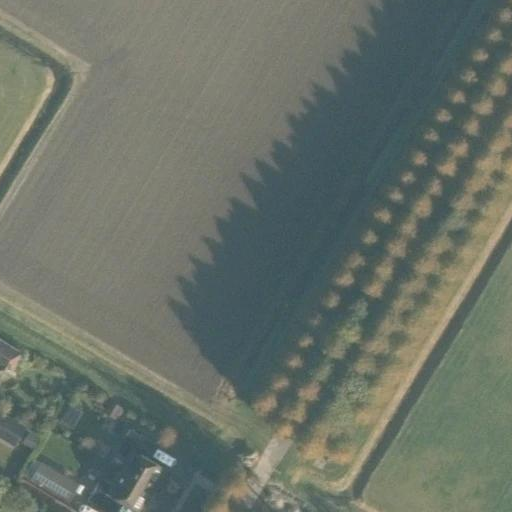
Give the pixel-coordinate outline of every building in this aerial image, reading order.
[(0,376),(9,361),(15,364),(21,354),(1,341),(0,342),(0,376)] [(123,407),(112,400),(105,413),(116,419),(123,407)] [(0,439),(14,448),(26,428),(0,411),(0,439)] [(122,472),(154,491),(166,469),(148,458),(156,445),(131,430),(118,452),(130,459),(122,472)] [(39,439),(29,433),(24,441),(34,447),(39,439)] [(30,479),(66,501),(77,484),(40,462),(30,479)] [(140,511),(154,491),(122,472),(115,484),(102,477),(88,500),(108,511),(115,511),(122,501),(140,511)]
